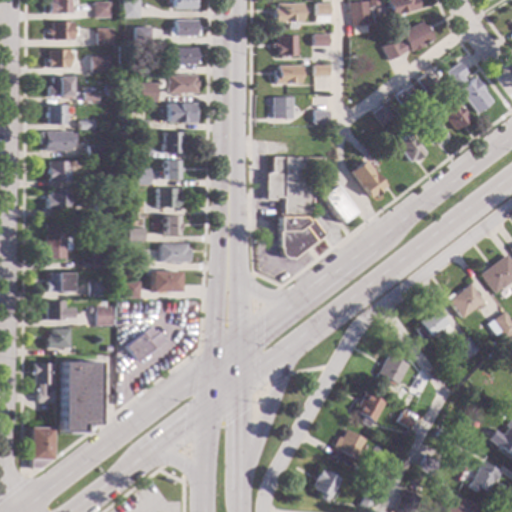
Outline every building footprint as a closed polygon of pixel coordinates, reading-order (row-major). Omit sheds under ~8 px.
[(67,0),(67,5),(68,5),(68,14),(44,14),(44,0),(67,0)] [(133,0),(133,18),(116,17),(116,0),(133,0)] [(192,0),(192,9),(167,9),(167,0),(192,0)] [(412,0),(415,8),(387,17),(382,0),(412,0)] [(106,18),(89,18),(89,2),(107,3),(106,18)] [(365,24),(347,27),(343,5),(361,2),(365,24)] [(299,22),(293,22),(293,31),(285,31),(284,22),(270,22),(270,9),(272,9),(272,3),(299,4),(299,22)] [(325,22),(311,22),(311,3),(325,3),(325,22)] [(191,37),(168,36),(168,20),(191,20),(191,37)] [(68,41),(48,41),(48,35),(45,35),(45,29),(48,29),(48,22),(68,22),(68,41)] [(419,26),(422,25),(429,40),(406,52),(404,50),(384,61),(377,47),(391,39),(393,43),(399,40),(396,33),(417,22),(419,26)] [(143,28),(143,45),(128,45),(128,28),(143,28)] [(109,46),(93,46),(93,29),(109,29),(109,46)] [(324,36),(324,47),(308,46),(308,35),(324,36)] [(292,56),(272,56),(273,36),(292,36),(292,56)] [(191,64),(168,64),(168,49),(191,49),(191,64)] [(64,68),(44,67),(45,50),(64,50),(64,68)] [(105,73),(104,56),(86,57),(86,73),(105,73)] [(463,73),(458,76),(463,83),(471,78),(481,91),(480,92),(487,102),(473,114),(441,72),(454,62),(463,73)] [(89,74),(73,74),(74,63),(89,63),(89,74)] [(295,84),(270,83),(270,75),(272,75),(272,66),(296,66),(295,84)] [(324,77),(309,76),(309,66),(324,66),(324,77)] [(430,86),(422,93),(413,80),(421,74),(430,86)] [(191,94),(161,94),(161,75),(191,75),(191,94)] [(66,96),(44,96),(44,87),(48,87),(48,77),(67,77),(66,96)] [(152,101),(133,101),(133,84),(152,84),(152,101)] [(408,102),(400,109),(390,96),(399,90),(408,102)] [(94,102),(80,102),(80,92),(94,92),(94,102)] [(287,119),(267,119),(267,98),(274,98),(287,98),(287,119)] [(465,119),(451,130),(437,112),(451,101),(465,119)] [(191,122),(160,122),(160,104),(191,104),(191,122)] [(59,125),(43,124),(44,105),(59,105),(59,125)] [(389,118),(378,126),(368,114),(380,105),(389,118)] [(324,124),(308,124),(308,111),(324,111),(324,124)] [(443,137),(432,145),(430,143),(427,145),(413,127),(427,116),(443,137)] [(89,130),(75,130),(75,120),(89,121),(89,130)] [(141,131),(125,131),(125,120),(141,120),(141,131)] [(67,133),(71,134),(71,144),(67,144),(67,151),(40,150),(40,145),(35,145),(35,132),(67,132),(67,133)] [(175,153),(156,153),(156,144),(157,144),(157,132),(175,132),(175,153)] [(420,153),(410,161),(409,160),(405,162),(391,143),(405,133),(420,153)] [(99,158),(84,158),(84,146),(87,146),(99,147),(99,158)] [(143,157),(128,157),(128,147),(143,147),(143,157)] [(318,165),(324,165),(324,175),(308,175),(307,214),(276,215),(276,198),(271,198),(271,201),(261,201),(261,174),(268,174),(268,157),(318,158),(318,165)] [(381,186),(375,190),(377,192),(372,196),(370,194),(365,199),(344,172),(361,159),(381,186)] [(64,181),(44,181),(45,161),(64,162),(64,181)] [(174,180),(158,180),(159,161),(174,161),(174,180)] [(96,186),(81,186),(81,174),(97,175),(96,186)] [(142,185),(128,186),(128,177),(142,177),(142,185)] [(348,213),(335,223),(314,196),(328,186),(348,213)] [(65,209),(43,208),(43,197),(47,197),(47,189),(65,189),(65,209)] [(170,197),(174,197),(174,208),(151,207),(151,189),(170,189),(170,197)] [(107,215),(91,214),(91,198),(107,199),(107,215)] [(138,213),(121,213),(121,202),(138,203),(138,213)] [(174,235),(158,235),(158,217),(174,217),(174,235)] [(307,219),(319,235),(288,259),(287,258),(281,258),(277,256),(276,253),(275,248),(274,248),(274,218),(307,217),(307,219)] [(61,238),(68,238),(68,250),(61,250),(61,258),(40,258),(41,224),(61,225),(61,238)] [(139,229),(121,228),(121,241),(139,241),(139,229)] [(181,248),(184,248),(184,262),(153,262),(153,244),(181,245),(181,248)] [(141,270),(122,269),(122,251),(141,251),(141,270)] [(105,269),(89,269),(90,253),(106,253),(105,269)] [(511,269),(511,275),(489,293),(475,275),(501,255),(511,269)] [(174,292),(145,291),(145,272),(174,272),(174,292)] [(67,291),(42,291),(42,282),(46,282),(46,273),(67,273),(67,291)] [(99,297),(84,297),(84,282),(99,282),(99,297)] [(133,298),(116,298),(117,282),(134,282),(133,298)] [(481,305),(476,309),(473,305),(456,318),(443,301),(465,284),(481,305)] [(57,308),(67,308),(67,318),(57,318),(57,320),(41,320),(41,301),(57,301),(57,308)] [(106,326),(90,326),(91,307),(107,307),(106,326)] [(447,330),(440,335),(435,329),(419,341),(411,330),(416,326),(414,323),(431,310),(447,330)] [(511,331),(500,340),(494,333),(490,336),(481,325),(497,312),(511,331)] [(149,332),(151,330),(160,341),(131,362),(120,346),(146,327),(149,332)] [(64,348),(41,348),(41,339),(45,339),(45,329),(64,330),(64,348)] [(473,350),(461,359),(451,345),(462,336),(473,350)] [(93,353),(78,353),(78,343),(93,343),(93,353)] [(403,366),(392,385),(373,374),(383,355),(403,366)] [(92,425),(78,425),(78,433),(55,432),(56,362),(93,363),(92,425)] [(46,385),(42,385),(42,392),(48,392),(48,403),(33,403),(33,392),(34,392),(34,385),(30,385),(30,363),(46,364),(46,385)] [(413,396),(406,408),(391,400),(398,387),(413,396)] [(379,403),(369,422),(367,421),(364,428),(355,423),(359,417),(350,412),(361,393),(379,403)] [(501,414),(498,419),(492,415),(495,410),(501,414)] [(409,420),(404,429),(392,422),(397,413),(409,420)] [(511,426),(511,449),(511,451),(509,449),(504,456),(482,440),(489,431),(496,436),(502,428),(501,427),(505,421),(511,426)] [(47,460),(36,468),(25,468),(26,428),(48,428),(47,460)] [(447,436),(443,443),(431,436),(435,429),(447,436)] [(359,441),(349,459),(348,459),(343,467),(326,457),(330,449),(327,448),(333,437),(337,438),(341,431),(359,441)] [(435,462),(427,476),(412,468),(420,454),(435,462)] [(494,472),(487,483),(486,482),(480,491),(473,486),(470,492),(462,487),(477,462),(494,472)] [(385,471),(382,477),(376,474),(379,468),(385,471)] [(336,480),(325,499),(324,498),(322,501),(314,497),(315,494),(306,488),(316,469),(336,480)] [(416,478),(411,486),(405,482),(410,474),(416,478)] [(415,497),(408,511),(391,511),(389,511),(398,489),(415,497)] [(370,498),(363,511),(354,506),(361,493),(370,498)] [(450,496),(474,507),(471,511),(441,511),(445,504),(446,505),(450,496)]
